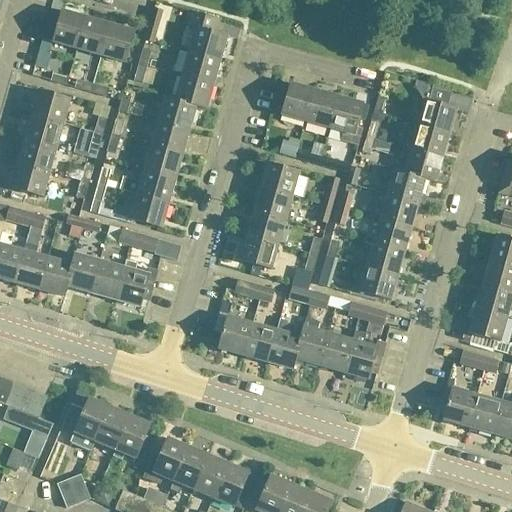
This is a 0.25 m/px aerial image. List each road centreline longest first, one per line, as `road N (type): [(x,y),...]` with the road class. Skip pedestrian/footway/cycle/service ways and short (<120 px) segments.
road 1 (residential): [(163,378),(255,50),(370,82)]
road 2 (residential): [(392,451),(485,121),(511,128)]
road 3 (residential): [(392,451),(163,378)]
road 4 (residential): [(163,378),(0,328)]
road 5 (residential): [(511,490),(392,451)]
